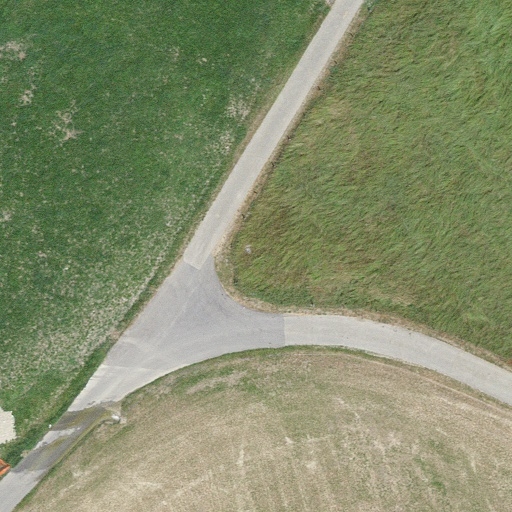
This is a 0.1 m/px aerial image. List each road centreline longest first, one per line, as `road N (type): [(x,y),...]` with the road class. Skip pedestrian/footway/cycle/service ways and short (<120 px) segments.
road 1 (unclassified): [(0,500),(123,371),(200,338),(288,329),(399,348),(511,397)]
road 2 (track): [(157,357),(189,261),(345,0)]
